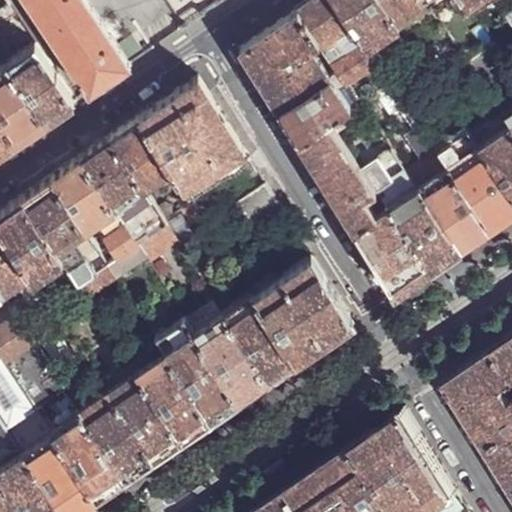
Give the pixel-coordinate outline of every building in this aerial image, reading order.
[(0,21),(15,11),(7,0),(6,0),(0,4),(0,21)] [(129,62),(117,45),(87,0),(26,0),(87,90),(129,62)] [(364,44),(333,0),(308,0),(294,9),(316,40),(335,69),(344,80),(374,59),(364,44)] [(396,24),(379,0),(333,0),(364,44),(396,24)] [(424,0),(379,0),(396,24),(397,25),(427,4),(424,0)] [(467,0),(452,0),(463,16),(473,9),(467,0)] [(511,2),(510,0),(497,0),(511,21),(511,2)] [(316,40),(294,9),(274,23),(240,47),(250,64),(259,78),(308,45),(316,40)] [(132,35),(117,45),(129,62),(144,52),(132,35)] [(74,99),(35,41),(4,61),(44,119),(62,107),(74,99)] [(511,120),(511,65),(496,42),(466,62),(508,124),(511,120)] [(328,74),(308,45),(259,78),(270,96),(277,107),(328,74)] [(44,119),(4,61),(0,63),(0,114),(16,138),(31,128),(44,119)] [(344,80),(335,69),(328,74),(277,107),(289,126),(296,137),(326,118),(356,98),(355,97),(344,80)] [(219,109),(198,75),(138,115),(171,167),(183,185),(243,146),(219,109)] [(403,109),(393,93),(380,101),(391,117),(403,109)] [(362,108),(356,98),(326,118),(332,127),(362,108)] [(16,138),(0,114),(0,149),(16,138)] [(171,167),(138,115),(121,127),(109,135),(142,186),(171,167)] [(326,118),(296,137),(322,177),(342,209),(364,194),(373,188),(360,168),(332,127),(326,118)] [(419,160),(406,169),(417,186),(447,165),(435,148),(434,145),(419,124),(403,136),(419,160)] [(511,129),(508,124),(478,144),(511,193),(511,129)] [(377,142),(365,125),(353,134),(365,151),(377,142)] [(435,148),(447,165),(478,144),(465,125),(434,145),(435,148)] [(113,206),(142,186),(109,135),(92,146),(80,155),(113,206)] [(447,165),(490,228),(507,216),(511,212),(511,193),(478,144),(447,165)] [(373,188),(385,206),(417,186),(406,169),(391,148),(360,168),(373,188)] [(113,206),(80,155),(63,167),(51,175),(83,225),(94,218),(113,206)] [(490,228),(447,165),(417,186),(460,248),(476,237),(490,228)] [(171,167),(142,186),(150,198),(164,221),(193,202),(183,185),(171,167)] [(34,186),(22,195),(55,245),(83,225),(51,175),(34,186)] [(287,217),(265,181),(239,200),(261,235),(287,217)] [(142,186),(113,206),(121,218),(150,198),(142,186)] [(417,186),(385,206),(386,207),(428,270),(449,255),(460,248),(417,186)] [(385,206),(373,188),(364,194),(377,213),(386,207),(385,206)] [(377,213),(364,194),(342,209),(355,229),(377,213)] [(55,245),(22,195),(9,203),(0,208),(0,225),(31,273),(38,284),(67,265),(55,245)] [(150,198),(121,218),(136,241),(164,221),(150,198)] [(201,213),(196,205),(191,208),(196,216),(201,213)] [(94,218),(83,225),(97,246),(102,244),(105,248),(114,247),(118,253),(136,241),(121,218),(113,206),(94,218)] [(428,270),(386,207),(377,213),(355,229),(365,246),(395,293),(411,281),(428,270)] [(177,242),(164,221),(136,241),(145,255),(148,261),(177,242)] [(18,282),(31,273),(0,225),(0,289),(2,292),(18,282)] [(97,246),(83,225),(55,245),(67,265),(78,281),(107,261),(97,246)] [(145,255),(136,241),(118,253),(107,261),(116,276),(145,255)] [(102,244),(97,246),(107,261),(118,253),(114,247),(105,248),(102,244)] [(353,321),(310,253),(284,272),(252,293),(294,361),(301,357),(339,330),(353,321)] [(284,272),(274,256),(251,273),(254,277),(246,284),(250,291),(252,293),(284,272)] [(116,276),(107,261),(78,281),(84,290),(87,295),(116,276)] [(38,284),(31,273),(18,282),(30,300),(42,291),(38,284)] [(84,290),(78,281),(54,296),(49,300),(55,309),(84,290)] [(54,296),(49,289),(44,292),(49,300),(54,296)] [(44,292),(42,291),(30,300),(36,308),(49,300),(44,292)] [(252,293),(250,291),(221,311),(266,380),(282,369),(294,361),(252,293)] [(0,319),(13,310),(7,300),(0,304),(0,319)] [(55,309),(49,300),(36,308),(19,319),(26,330),(55,309)] [(32,339),(26,330),(19,319),(13,310),(0,319),(0,353),(4,359),(32,339)] [(266,380),(221,311),(193,330),(238,400),(256,387),(266,380)] [(185,318),(183,316),(155,335),(164,349),(193,330),(187,322),(185,318)] [(193,330),(164,349),(209,419),(225,409),(238,400),(193,330)] [(511,333),(495,345),(511,370),(511,333)] [(64,387),(32,339),(4,359),(36,407),(64,387)] [(74,354),(64,339),(50,349),(60,363),(74,354)] [(511,378),(511,370),(495,345),(478,357),(448,377),(467,408),(490,444),(511,429),(511,389),(507,381),(511,378)] [(146,362),(137,347),(127,355),(136,369),(146,362)] [(209,419),(164,349),(146,362),(136,369),(181,438),(198,427),(209,419)] [(0,353),(0,417),(21,449),(51,429),(36,407),(4,359),(0,353)] [(181,438),(136,369),(107,388),(152,457),(165,448),(181,438)] [(107,388),(97,373),(68,392),(78,408),(107,388)] [(68,392),(64,387),(36,407),(51,429),(79,410),(78,408),(68,392)] [(152,457),(107,388),(78,408),(79,410),(123,477),(141,464),(152,457)] [(424,511),(459,490),(406,405),(379,423),(356,439),(406,511),(424,511)] [(115,482),(123,477),(79,410),(51,429),(95,496),(115,482)] [(0,417),(0,462),(21,449),(0,417)] [(21,449),(64,511),(71,511),(84,503),(95,496),(51,429),(21,449)] [(511,429),(490,444),(505,468),(511,478),(511,429)] [(406,511),(356,439),(344,447),(305,473),(290,484),(309,511),(406,511)] [(0,462),(0,478),(23,511),(64,511),(21,449),(0,462)] [(0,511),(23,511),(0,478),(0,511)] [(309,511),(290,484),(274,494),(262,503),(267,511),(309,511)] [(473,511),(459,490),(424,511),(473,511)] [(267,511),(262,503),(248,511),(267,511)]
